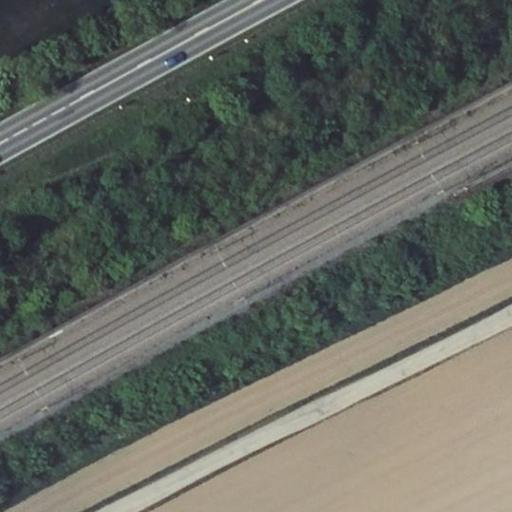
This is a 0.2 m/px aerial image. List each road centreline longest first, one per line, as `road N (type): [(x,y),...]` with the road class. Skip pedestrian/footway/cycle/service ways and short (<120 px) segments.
road 1 (unclassified): [(511,316),(117,511)]
road 2 (primary): [(0,142),(263,0)]
